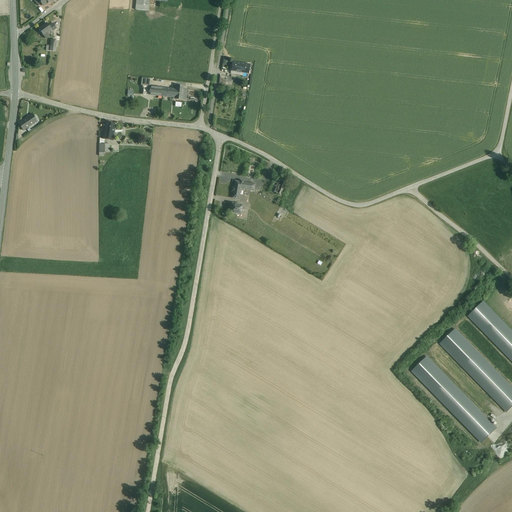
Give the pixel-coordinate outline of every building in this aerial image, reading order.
[(136,0),(135,10),(140,11),(149,12),(150,0),(136,0)] [(47,23),(39,29),(44,35),(46,39),(50,36),(48,33),(50,31),(52,32),(57,28),(54,23),(49,26),(47,23)] [(59,47),(60,37),(57,36),(57,40),(52,40),(51,45),(47,45),(46,50),(56,51),(56,47),(59,47)] [(251,65),(233,62),(231,72),(249,75),(251,65)] [(151,79),(142,78),(142,85),(144,86),(150,86),(151,79)] [(149,95),(162,96),(163,88),(155,87),(150,86),(149,95)] [(176,89),(175,89),(174,98),(173,98),(173,99),(182,100),(183,89),(184,86),(176,86),(176,89)] [(174,98),(175,89),(163,88),(162,96),(173,98),(174,98)] [(33,114),(21,122),(26,129),(37,121),(33,114)] [(26,129),(21,122),(16,125),(21,132),(26,129)] [(116,124),(106,122),(103,138),(103,139),(105,139),(113,140),(116,124)] [(105,144),(100,144),(99,156),(104,156),(104,152),(110,152),(110,146),(105,146),(105,144)] [(256,159),(250,158),(247,177),(253,178),(256,159)] [(262,160),(256,159),(253,178),(259,179),(262,160)] [(287,183),(276,178),(271,190),(281,195),(287,183)] [(241,188),(246,189),(247,183),(236,181),(234,190),(233,194),(233,195),(239,196),(241,188)] [(280,209),(258,196),(252,192),(251,191),(250,200),(252,206),(266,215),(273,219),(275,216),(280,209)] [(243,205),(232,204),(230,213),(241,215),(243,205)] [(511,331),(483,302),(469,316),(511,359),(511,331)] [(511,388),(455,330),(441,343),(489,393),(507,411),(511,406),(511,388)] [(474,406),(427,357),(413,371),(482,442),(496,429),(474,406)]
